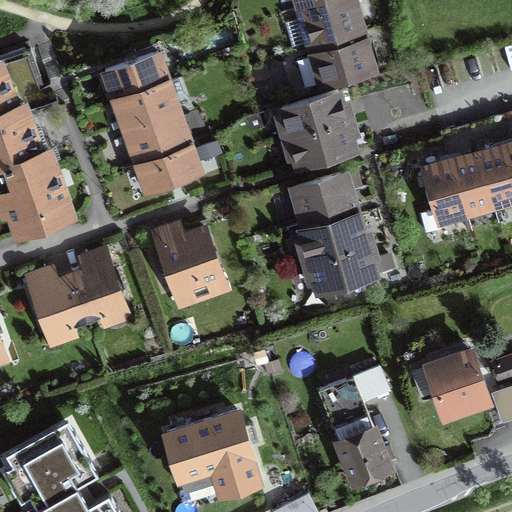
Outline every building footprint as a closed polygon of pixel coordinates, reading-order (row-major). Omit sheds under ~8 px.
[(354,0),(339,0),(300,11),(310,44),(363,29),(354,0)] [(365,36),(312,51),(313,54),(297,58),(305,85),(321,81),(321,84),(374,69),(365,36)] [(0,163),(40,149),(31,122),(60,112),(50,83),(44,85),(30,47),(0,57),(0,163)] [(114,96),(167,78),(157,50),(105,68),(114,96)] [(167,78),(114,96),(124,124),(177,106),(167,78)] [(290,133),(346,117),(338,88),(282,104),(290,133)] [(504,142),(511,139),(511,108),(443,128),(452,157),(477,150),(504,142)] [(127,133),(137,161),(190,143),(180,115),(127,133)] [(346,117),(290,133),(298,162),(354,146),(346,117)] [(216,140),(198,146),(202,158),(220,152),(216,140)] [(511,196),(511,170),(504,142),(477,150),(493,203),(494,202),(495,207),(508,203),(506,199),(511,196)] [(199,171),(190,143),(137,161),(147,189),(199,171)] [(40,149),(0,163),(0,191),(4,190),(18,231),(72,212),(48,146),(40,149)] [(452,157),(467,210),(469,214),(482,211),(481,206),(493,203),(477,150),(452,157)] [(467,210),(452,157),(424,165),(430,184),(425,186),(429,200),(434,198),(439,218),(453,214),(454,218),(467,215),(465,210),(467,210)] [(346,168),(292,183),(302,216),(355,201),(346,168)] [(311,257),(367,241),(358,211),(302,228),(311,257)] [(168,223),(154,228),(177,291),(222,275),(205,226),(173,237),(168,223)] [(367,241),(311,257),(319,287),(375,271),(367,241)] [(71,273),(87,318),(125,304),(108,259),(71,273)] [(87,318),(71,273),(33,287),(49,332),(87,318)] [(487,397),(470,348),(428,363),(445,412),(487,397)] [(511,353),(493,360),(500,379),(511,375),(511,353)] [(347,376),(320,386),(354,478),(389,465),(358,384),(350,386),(347,376)] [(511,383),(493,391),(503,419),(511,415),(511,383)] [(237,409),(187,424),(194,446),(200,446),(205,462),(249,448),(237,409)] [(146,511),(97,422),(34,457),(64,511),(146,511)] [(311,497),(290,507),(290,511),(305,511),(316,507),(311,497)]
